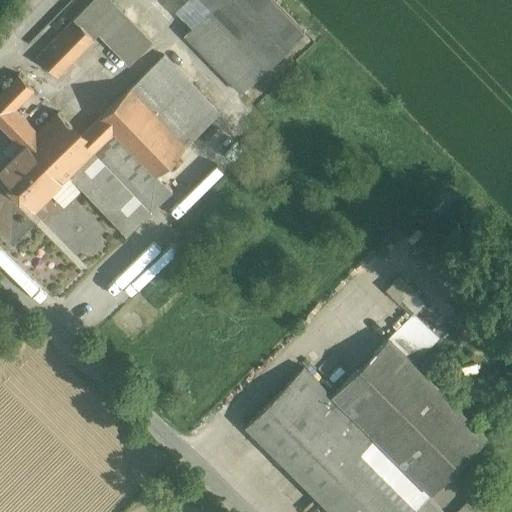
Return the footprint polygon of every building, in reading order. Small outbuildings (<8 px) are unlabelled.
[(152,43),(111,0),(92,0),(79,13),(99,34),(129,65),(152,43)] [(204,0),(182,0),(174,7),(193,27),(213,8),(204,0)] [(305,31),(274,0),(204,0),(213,8),(193,27),(185,34),(242,92),(305,31)] [(79,13),(37,56),(57,75),(99,34),(79,13)] [(317,43),(305,31),(242,92),(257,106),(300,64),(297,61),(317,43)] [(164,55),(81,136),(58,113),(38,133),(75,169),(69,175),(126,235),(173,191),(157,174),(220,113),(164,55)] [(19,74),(0,93),(0,124),(15,109),(34,89),(19,74)] [(15,109),(0,124),(23,147),(38,133),(15,109)] [(75,169),(38,133),(23,147),(0,169),(0,177),(32,211),(69,175),(75,169)] [(488,437),(389,338),(332,395),(375,438),(431,494),(488,437)] [(332,395),(304,367),(246,425),(317,496),(375,438),(332,395)] [(375,438),(317,496),(333,511),(413,511),(428,498),(431,494),(431,495),(432,494),(431,494),(375,438)] [(485,511),(490,507),(476,495),(458,511),(485,511)] [(441,511),(442,511),(428,498),(413,511),(441,511)]
